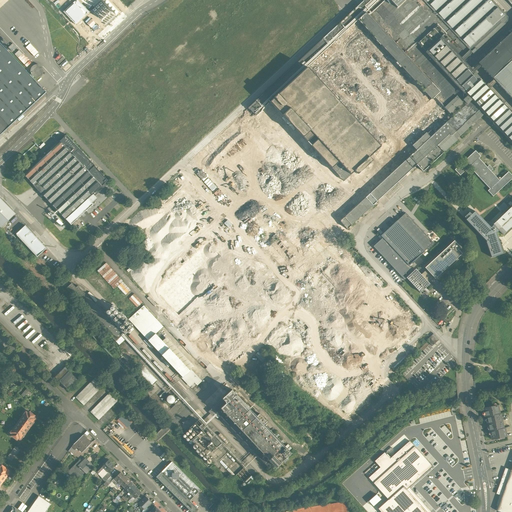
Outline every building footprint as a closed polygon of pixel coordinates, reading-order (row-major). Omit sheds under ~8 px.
[(75,0),(64,11),(76,24),(88,11),(76,0),(75,0)] [(511,0),(506,0),(511,6),(511,31),(495,48),(494,48),(488,53),(489,53),(478,64),(511,99),(511,0)] [(46,92),(0,43),(0,98),(18,118),(46,92)] [(43,73),(43,71),(43,69),(41,66),(39,65),(37,65),(34,65),(32,67),(31,69),(30,71),(31,74),(32,76),(34,77),(37,78),(39,77),(41,76),(43,73)] [(0,135),(18,118),(0,98),(0,135)] [(491,121),(493,124),(508,109),(506,106),(504,104),(488,118),(491,121)] [(511,112),(508,109),(493,124),(511,144),(511,112)] [(60,142),(24,175),(66,220),(67,220),(72,225),(94,204),(92,203),(97,198),(95,196),(110,183),(95,166),(66,136),(60,142)] [(499,180),(478,158),(480,157),(475,151),(455,170),(460,176),(469,167),(490,189),(488,191),(493,196),(511,178),(511,175),(508,172),(499,180)] [(203,181),(208,177),(201,170),(197,174),(203,181)] [(204,182),(212,191),(217,187),(208,178),(204,182)] [(0,198),(0,226),(1,228),(15,214),(0,198)] [(511,207),(494,225),(502,234),(511,224),(511,207)] [(494,225),(491,228),(475,211),(466,220),(486,241),(491,258),(503,254),(498,237),(500,237),(502,234),(494,225)] [(406,213),(397,221),(381,236),(383,238),(374,246),(404,279),(406,278),(414,271),(409,266),(433,243),(406,213)] [(59,227),(64,222),(59,218),(55,222),(59,227)] [(47,248),(25,226),(16,234),(37,257),(47,248)] [(454,241),(425,268),(427,271),(432,276),(435,279),(462,253),(458,249),(460,247),(454,241)] [(422,276),(416,269),(414,271),(406,278),(420,293),(430,284),(427,281),(422,276)] [(422,276),(427,281),(432,276),(427,271),(422,276)] [(114,289),(117,286),(125,294),(131,289),(117,275),(109,284),(114,289)] [(123,335),(73,282),(66,289),(116,342),(123,335)] [(176,327),(183,321),(155,290),(148,297),(176,327)] [(298,297),(279,313),(275,309),(264,318),(270,325),(267,327),(342,412),(374,384),(298,297)] [(129,320),(148,341),(156,334),(163,327),(144,307),(129,320)] [(411,314),(409,313),(406,315),(414,323),(418,320),(411,314)] [(169,349),(156,334),(148,341),(162,355),(169,349)] [(409,349),(412,352),(421,345),(418,341),(409,349)] [(176,346),(189,359),(192,356),(179,343),(176,346)] [(190,370),(169,349),(162,355),(183,378),(190,370)] [(157,380),(143,365),(136,372),(149,386),(157,380)] [(190,370),(183,378),(186,381),(188,379),(187,378),(188,377),(195,383),(202,376),(194,367),(190,370)] [(68,371),(65,368),(55,377),(59,381),(63,385),(67,389),(77,380),(68,371)] [(95,378),(75,398),(83,405),(102,385),(95,378)] [(171,390),(161,400),(171,410),(180,401),(171,390)] [(256,416),(232,390),(222,399),(222,400),(211,411),(214,415),(217,413),(268,468),(273,464),(276,468),(291,453),(263,424),(266,421),(259,414),(256,416)] [(110,392),(90,412),(98,420),(118,400),(110,392)] [(498,405),(491,407),(491,405),(487,406),(487,407),(483,408),(485,417),(486,417),(500,414),(498,405)] [(26,412),(10,433),(13,434),(11,436),(17,440),(19,441),(20,440),(22,437),(23,438),(26,434),(25,433),(31,426),(31,427),(34,423),(33,422),(35,419),(36,417),(34,416),(35,416),(29,412),(28,414),(26,412)] [(500,414),(486,417),(488,424),(502,421),(501,414),(500,414)] [(126,428),(131,423),(123,415),(117,420),(126,428)] [(221,445),(198,421),(182,437),(188,443),(196,436),(202,443),(201,444),(203,447),(205,445),(212,453),(221,445)] [(502,421),(488,424),(489,431),(490,431),(504,428),(502,421)] [(504,428),(490,431),(492,439),(495,439),(495,440),(499,439),(498,438),(506,436),(505,428),(504,428)] [(91,443),(83,435),(74,444),(73,444),(72,446),(74,448),(76,446),(82,452),(91,443)] [(406,489),(432,466),(414,445),(410,441),(390,458),(385,453),(375,461),(380,467),(368,478),(388,500),(403,486),(406,489)] [(15,447),(6,460),(10,463),(20,450),(15,447)] [(244,468),(229,452),(218,462),(233,479),(244,468)] [(86,458),(81,463),(79,461),(68,472),(75,480),(84,471),(86,474),(93,466),(86,458)] [(108,460),(103,465),(102,464),(95,472),(98,474),(104,468),(110,473),(113,470),(112,469),(114,466),(108,460)] [(200,490),(172,461),(156,477),(191,511),(192,511),(197,508),(190,501),(200,490)] [(0,467),(0,485),(0,486),(6,478),(5,478),(8,474),(7,473),(9,471),(2,466),(0,468),(0,467)] [(511,511),(511,468),(511,471),(506,469),(497,495),(499,495),(496,506),(497,506),(495,511),(499,511),(511,511)] [(119,474),(115,478),(119,483),(125,477),(121,472),(119,474)] [(111,477),(104,484),(106,486),(110,483),(110,482),(111,481),(113,479),(111,477)] [(119,483),(118,484),(120,486),(121,485),(125,489),(131,482),(125,477),(119,483)] [(131,482),(125,489),(129,492),(127,494),(129,496),(137,488),(131,482)] [(426,511),(407,491),(406,489),(403,486),(388,500),(378,509),(380,511),(426,511)] [(137,488),(129,496),(131,498),(133,497),(135,499),(141,493),(137,488)] [(31,507),(27,511),(16,511),(13,510),(13,509),(12,509),(12,510),(12,509),(12,510),(10,511),(45,511),(47,510),(47,509),(50,505),(51,505),(51,504),(38,496),(31,507)] [(142,500),(139,504),(140,505),(139,505),(140,507),(141,508),(143,509),(143,508),(144,509),(146,506),(147,507),(151,503),(146,497),(142,500)] [(140,498),(134,504),(136,507),(139,504),(142,500),(140,498)]
